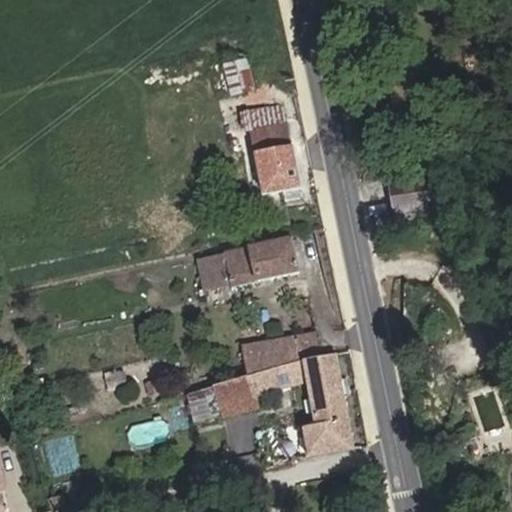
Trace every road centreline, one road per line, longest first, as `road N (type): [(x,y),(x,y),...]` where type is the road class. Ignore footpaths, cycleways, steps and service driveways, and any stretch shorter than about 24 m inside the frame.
road 1 (tertiary): [(304,0),(409,511)]
road 2 (unknown): [(386,400),(111,482)]
